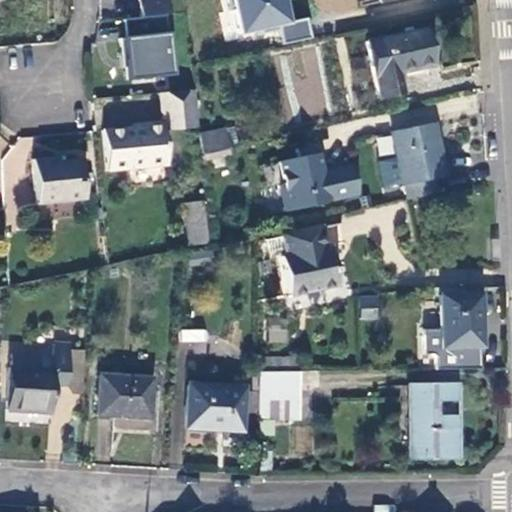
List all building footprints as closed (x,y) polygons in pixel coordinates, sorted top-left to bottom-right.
[(167,0),(136,0),(139,19),(164,16),(170,16),(167,0)] [(290,0),(217,0),(225,38),(282,28),(284,42),(313,37),(309,17),(294,19),(290,0)] [(164,16),(139,19),(121,22),(123,40),(120,40),(120,41),(117,41),(121,71),(124,70),(126,84),(173,78),(167,34),(166,34),(164,16)] [(423,30),(364,43),(376,100),(402,95),(398,75),(430,66),(423,30)] [(188,130),(197,129),(193,91),(159,95),(161,113),(186,111),(188,130)] [(161,113),(162,124),(163,132),(188,130),(186,111),(161,113)] [(142,129),(102,133),(106,173),(166,167),(163,132),(162,124),(142,126),(142,129)] [(434,124),(390,134),(402,187),(405,201),(438,194),(435,180),(446,178),(434,124)] [(224,131),(197,136),(199,156),(228,150),(224,131)] [(352,165),(323,171),(318,172),(317,165),(321,164),(318,153),(309,147),(295,150),(298,159),(277,163),(282,186),(277,187),(283,213),(358,197),(352,165)] [(231,165),(228,150),(199,156),(203,171),(231,165)] [(84,199),(80,161),(58,163),(57,158),(30,161),(35,205),(84,199)] [(205,245),(200,202),(181,204),(186,248),(205,245)] [(337,287),(328,247),(322,249),(317,229),(281,236),(284,257),(279,259),(288,298),(337,287)] [(481,347),(478,295),(439,296),(441,349),(481,347)] [(377,319),(378,296),(360,296),(359,319),(377,319)] [(206,328),(178,330),(179,343),(206,341),(206,328)] [(51,371),(6,368),(4,411),(50,415),(52,386),(66,387),(69,346),(52,345),(51,357),(51,371)] [(269,347),(256,347),(257,359),(272,359),(272,353),(270,353),(269,347)] [(7,355),(6,368),(51,371),(51,357),(7,355)] [(272,359),(257,359),(256,373),(297,372),(297,359),(272,359)] [(297,419),(297,372),(256,373),(256,394),(256,414),(256,419),(297,419)] [(152,379),(98,375),(96,416),(149,420),(152,379)] [(243,388),(187,385),(184,429),(241,432),(243,388)] [(458,458),(457,415),(439,415),(438,403),(458,402),(457,385),(408,386),(409,459),(458,458)] [(246,414),(256,414),(256,394),(247,394),(246,414)]
